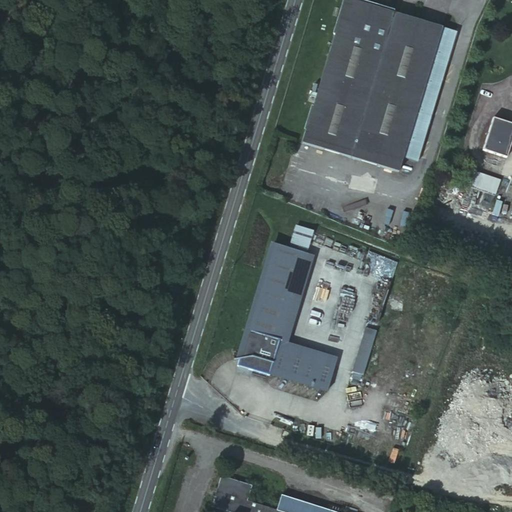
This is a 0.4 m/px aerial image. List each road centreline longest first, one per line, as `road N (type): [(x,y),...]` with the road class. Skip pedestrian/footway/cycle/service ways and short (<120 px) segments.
road 1 (secondary): [(140,511),(295,0)]
road 2 (track): [(0,169),(128,172),(233,203)]
